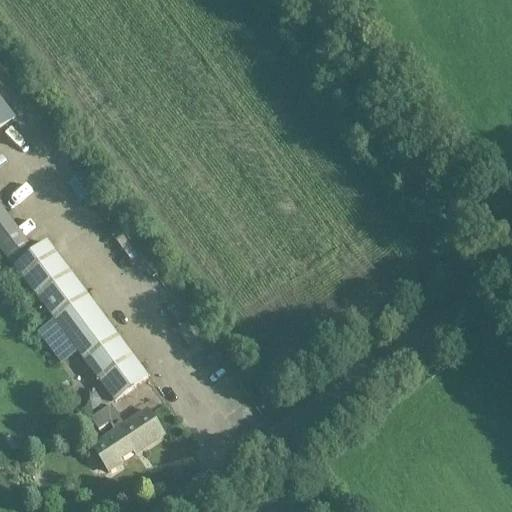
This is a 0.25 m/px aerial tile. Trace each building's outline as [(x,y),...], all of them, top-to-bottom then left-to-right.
[(0,134),(17,122),(0,99),(0,134)] [(0,163),(0,182),(16,170),(7,158),(0,163)] [(129,265),(137,261),(128,244),(121,248),(129,265)] [(148,379),(48,246),(36,254),(15,270),(54,322),(78,355),(115,404),(148,379)] [(96,393),(88,392),(82,397),(81,404),(86,411),(94,411),(100,406),(101,399),(96,393)] [(99,432),(110,425),(116,433),(92,449),(109,474),(122,465),(120,462),(133,453),(136,457),(164,438),(147,412),(125,427),(111,407),(91,420),(99,432)]
